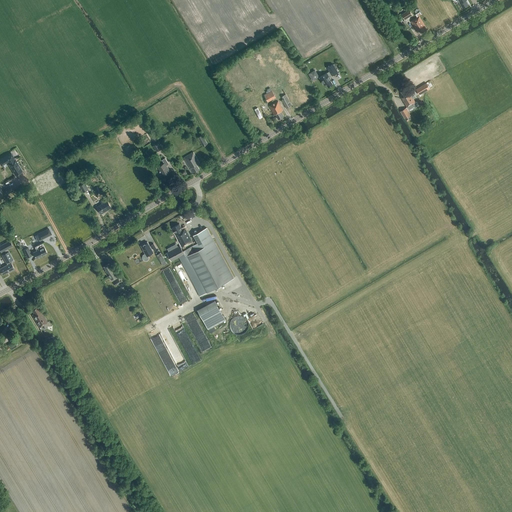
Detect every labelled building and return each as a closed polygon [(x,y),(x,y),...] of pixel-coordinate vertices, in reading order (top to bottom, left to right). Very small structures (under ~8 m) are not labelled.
[(412,15),(409,10),(401,15),(404,20),(412,15)] [(421,33),(427,29),(419,17),(411,22),(416,30),(418,28),(421,33)] [(325,83),(328,87),(333,84),(330,80),(331,80),(329,76),(331,75),(332,75),(337,72),(333,64),(327,68),(329,71),(327,73),(319,78),(323,84),(325,83)] [(308,74),(312,81),(319,77),(315,70),(308,74)] [(426,84),(416,90),(419,95),(430,89),(426,84)] [(407,107),(409,110),(416,105),(409,93),(407,94),(404,90),(401,92),(403,97),(401,98),(407,107)] [(268,102),(276,98),(272,91),(264,95),(268,102)] [(292,105),(286,95),(281,97),(283,100),(282,100),(286,109),(292,105)] [(275,114),(278,119),(284,116),(281,111),(283,110),(278,101),(269,106),(274,115),(275,114)] [(405,119),(411,115),(406,108),(400,111),(405,119)] [(203,147),(208,144),(203,135),(198,138),(203,147)] [(156,152),(162,148),(159,142),(153,146),(156,152)] [(184,157),(193,174),(199,170),(197,165),(200,163),(193,152),(184,157)] [(14,158),(11,153),(0,159),(0,163),(1,166),(8,162),(9,163),(8,164),(15,175),(22,171),(15,160),(14,160),(13,158),(14,158)] [(159,173),(161,173),(163,176),(166,174),(167,175),(167,173),(170,171),(167,165),(169,164),(165,158),(162,160),(164,163),(157,167),(160,171),(159,173)] [(85,183),(79,186),(83,193),(89,190),(85,183)] [(0,186),(0,193),(2,197),(11,192),(8,188),(4,191),(0,186)] [(97,207),(101,214),(111,207),(106,199),(101,202),(102,204),(97,207)] [(183,247),(193,242),(185,228),(182,230),(179,224),(173,227),(173,228),(172,228),(173,230),(174,230),(176,233),(175,233),(181,245),(167,253),(171,261),(180,257),(201,295),(234,278),(207,228),(194,235),(198,243),(183,251),(181,248),(182,247),(183,248),(184,248),(183,247)] [(0,245),(0,250),(1,253),(13,246),(10,240),(0,245)] [(143,258),(144,260),(146,261),(148,260),(149,258),(148,256),(150,255),(147,250),(151,248),(147,242),(141,246),(143,250),(143,251),(145,254),(143,255),(143,258)] [(42,243),(35,247),(37,250),(33,252),(36,258),(43,255),(46,254),(46,253),(47,253),(42,243)] [(28,260),(33,257),(29,250),(24,252),(28,260)] [(0,268),(0,270),(2,275),(8,271),(9,272),(14,269),(11,263),(14,261),(8,251),(2,255),(6,263),(7,263),(8,265),(0,268)] [(167,263),(161,253),(157,255),(163,266),(167,263)] [(109,264),(104,267),(106,270),(105,271),(111,280),(118,276),(113,268),(112,268),(109,264)] [(208,329),(225,320),(215,301),(197,310),(208,329)] [(40,312),(37,307),(32,310),(34,314),(32,315),(35,320),(35,319),(36,321),(39,327),(47,323),(41,312),(40,312)] [(186,351),(194,346),(184,326),(176,330),(186,351)] [(15,346),(13,342),(5,347),(7,351),(15,346)]
